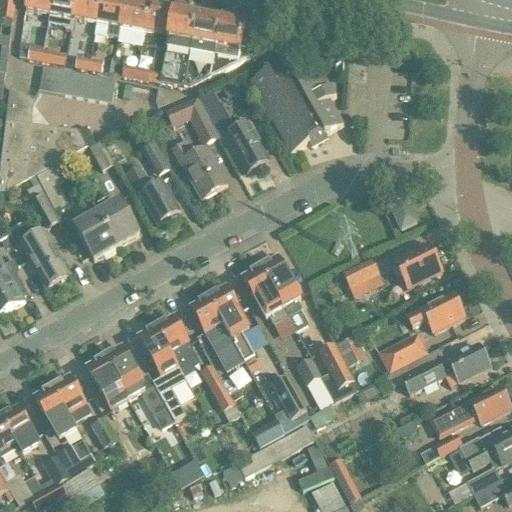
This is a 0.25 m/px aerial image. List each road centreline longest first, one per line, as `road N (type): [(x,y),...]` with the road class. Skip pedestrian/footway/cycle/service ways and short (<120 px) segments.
road 1 (residential): [(0,370),(305,196),(380,163),(464,155)]
road 2 (residential): [(511,314),(479,242),(464,155)]
road 3 (residential): [(464,155),(477,14)]
